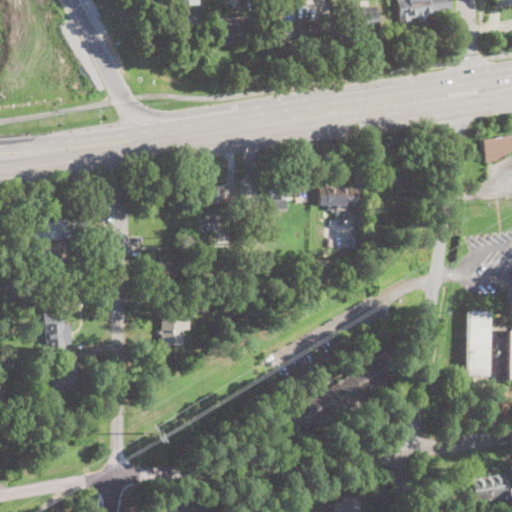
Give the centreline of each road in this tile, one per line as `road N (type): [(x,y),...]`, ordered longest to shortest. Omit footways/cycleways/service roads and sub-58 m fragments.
road 1 (residential): [(511,433),(406,458),(0,492)]
road 2 (primary): [(511,72),(50,147)]
road 3 (primary): [(54,167),(511,100)]
road 4 (residential): [(459,108),(401,511)]
road 5 (residential): [(109,511),(118,185)]
